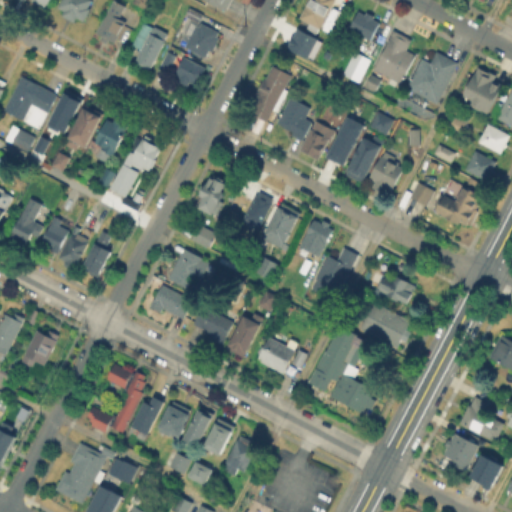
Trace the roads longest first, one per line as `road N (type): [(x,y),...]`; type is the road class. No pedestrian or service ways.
road 1 (residential): [(511,291),(0,23)]
road 2 (residential): [(4,511),(271,0)]
road 3 (residential): [(470,511),(0,264)]
road 4 (tertiary): [(361,511),(511,223)]
